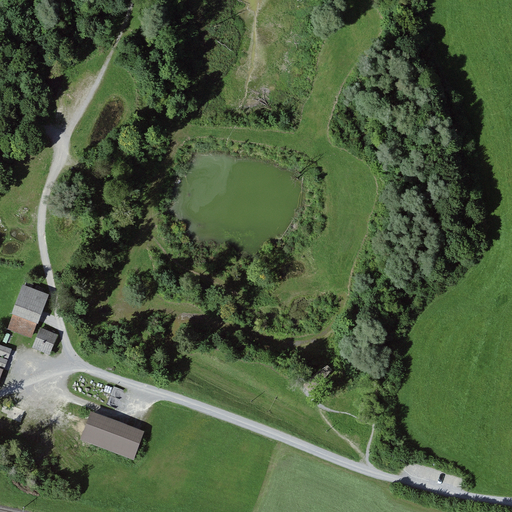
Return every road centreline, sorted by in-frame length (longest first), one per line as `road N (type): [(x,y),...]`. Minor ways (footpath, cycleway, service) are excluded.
road 1 (track): [(277,142),(183,137),(159,175),(129,259),(102,289),(160,348),(359,450),(364,470)]
road 2 (track): [(364,470),(72,364)]
road 3 (track): [(59,153),(41,229),(72,364)]
road 4 (track): [(59,153),(95,185),(102,289)]
road 5 (track): [(511,502),(364,470)]
road 6 (track): [(61,369),(65,396),(130,421),(142,388)]
